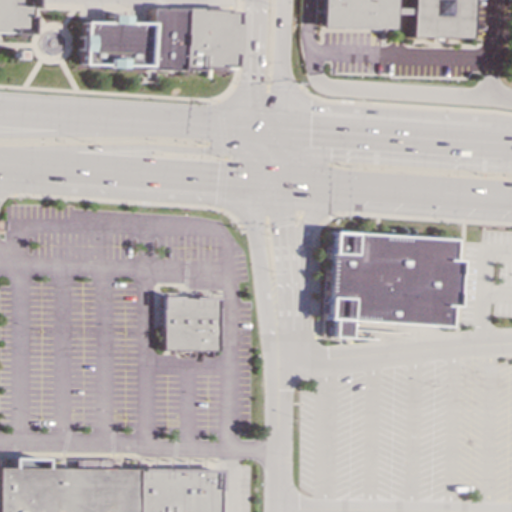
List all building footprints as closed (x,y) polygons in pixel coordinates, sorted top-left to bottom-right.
[(0,0),(0,32),(24,33),(24,0),(0,0)] [(461,36),(461,0),(313,0),(313,26),(385,28),(386,14),(393,14),(401,14),(401,35),(461,36)] [(231,11),(220,11),(220,10),(144,8),(144,23),(119,22),(119,15),(103,15),(103,21),(76,21),(76,35),(75,35),(74,51),(76,51),(76,65),(102,65),(101,68),(118,68),(118,66),(142,66),(141,69),(197,71),(197,69),(229,70),(231,11)] [(447,239),(325,232),(321,318),(327,319),(326,338),(342,339),(343,321),(441,326),(442,308),(448,306),(451,261),(446,259),(447,239)] [(158,299),(213,299),(213,351),(157,350),(158,299)] [(0,511),(0,470),(4,470),(5,462),(215,462),(215,511),(0,511)]
